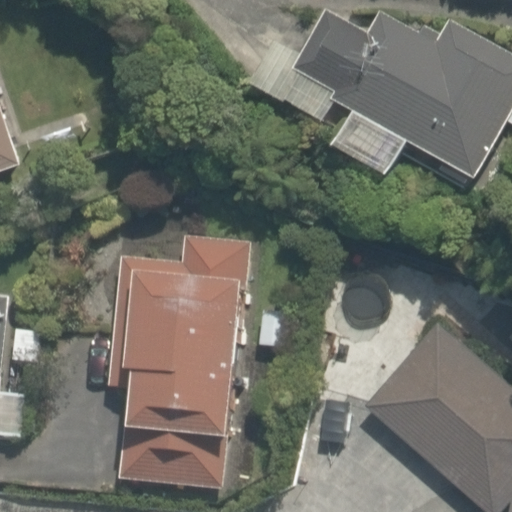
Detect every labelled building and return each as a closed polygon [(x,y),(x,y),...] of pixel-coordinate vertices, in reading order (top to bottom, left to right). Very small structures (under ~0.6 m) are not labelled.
[(432,162),(480,190),(511,136),(511,47),(430,0),(410,0),(389,36),(351,13),(289,120),(414,193),(432,162)] [(0,191),(45,176),(0,46),(0,191)] [(271,451),(276,355),(298,356),(301,315),(281,314),(284,255),(271,255),(272,240),(193,236),(192,258),(130,254),(121,405),(134,406),(129,492),(248,499),(251,449),(271,451)] [(0,439),(7,440),(19,302),(0,300),(0,439)] [(511,511),(511,380),(445,322),(370,408),(488,511),(511,511)]
